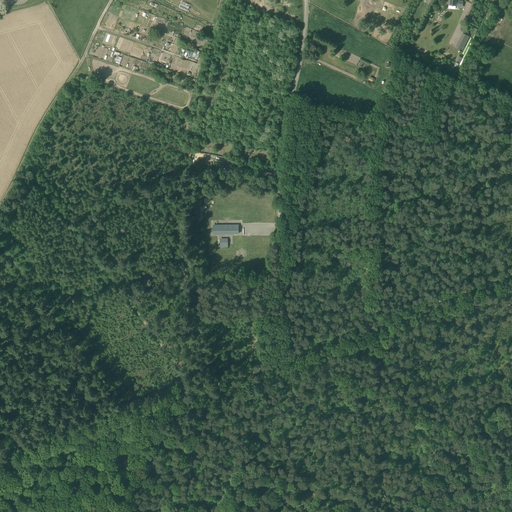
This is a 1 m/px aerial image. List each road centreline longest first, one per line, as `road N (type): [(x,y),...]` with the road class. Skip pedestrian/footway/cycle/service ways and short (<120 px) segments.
road 1 (track): [(179,371),(178,170),(67,224)]
road 2 (track): [(469,290),(482,204),(357,231),(293,259),(281,280)]
road 3 (track): [(32,176),(179,371)]
road 4 (unclassified): [(278,230),(279,164),(306,0)]
road 5 (track): [(110,0),(0,202)]
road 6 (track): [(302,353),(511,274)]
road 7 (track): [(322,363),(511,462)]
road 8 (track): [(127,419),(0,251)]
road 9 (track): [(0,469),(196,393)]
road 10 (track): [(151,118),(32,176),(0,228)]
road 11 (track): [(18,444),(185,379)]
road 12 (track): [(295,356),(278,230)]
road 13 (track): [(322,363),(440,318)]
